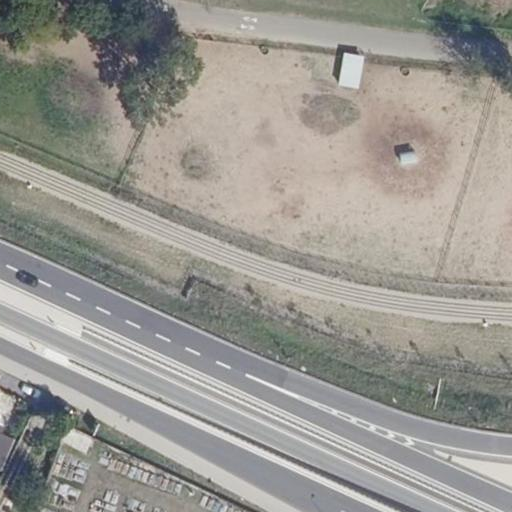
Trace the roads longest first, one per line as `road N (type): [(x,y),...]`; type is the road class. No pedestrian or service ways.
road 1 (primary): [(0,311),(434,511)]
road 2 (primary): [(0,345),(348,511)]
road 3 (unclassified): [(511,55),(332,37),(133,0)]
road 4 (primary): [(511,503),(219,372)]
road 5 (primary): [(511,447),(384,420),(261,370),(219,372)]
road 6 (primary): [(219,372),(0,268)]
